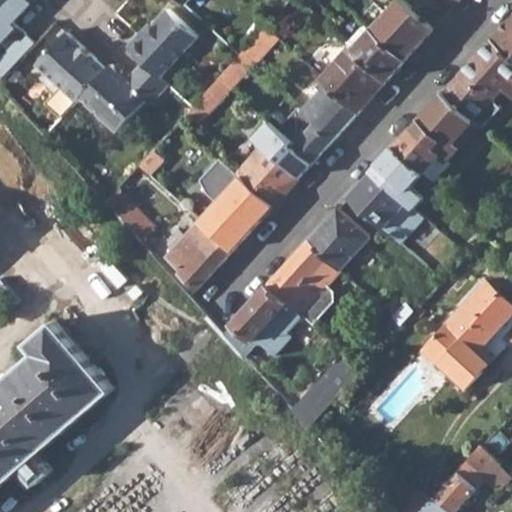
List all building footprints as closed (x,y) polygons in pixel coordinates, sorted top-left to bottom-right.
[(0,78),(34,42),(23,32),(12,22),(32,1),(31,0),(0,0),(0,42),(6,49),(0,56),(0,78)] [(402,0),(377,28),(410,57),(436,28),(405,0),(402,0)] [(141,63),(157,78),(195,36),(165,9),(139,37),(136,34),(124,48),(141,63)] [(511,16),(492,39),(511,56),(511,16)] [(366,39),(357,48),(391,77),(410,57),(377,28),(370,21),(359,33),(366,39)] [(245,51),(256,60),(270,46),(280,34),(268,24),(245,51)] [(35,62),(76,99),(78,96),(105,68),(64,31),(35,62)] [(511,56),(492,39),(446,90),(475,117),(482,123),(484,125),(502,105),(493,97),(504,86),(511,93),(511,56)] [(324,74),(362,109),(391,77),(357,48),(352,43),(324,74)] [(222,76),(232,86),(250,67),(264,80),(270,73),(256,60),(245,51),(222,76)] [(105,68),(78,96),(117,132),(145,101),(149,104),(166,85),(157,78),(141,63),(127,77),(120,75),(109,64),(105,68)] [(314,117),(336,138),(362,109),(324,74),(319,80),(323,85),(305,105),(304,103),(303,107),(314,117)] [(188,112),(199,122),(232,86),(222,76),(192,109),(188,112)] [(446,90),(398,143),(429,170),(432,174),(438,179),(454,161),(451,158),(482,123),(475,117),(446,90)] [(303,107),(288,124),(299,134),(314,117),(303,107)] [(336,138),(314,117),(299,134),(288,124),(273,111),(268,118),(315,161),(336,138)] [(315,161),(268,118),(253,133),(263,143),(239,171),(245,176),(259,188),(276,204),(315,161)] [(415,187),(429,170),(398,143),(382,161),(391,169),(385,175),(386,179),(418,208),(427,199),(415,187)] [(192,208),(204,219),(245,176),(239,171),(232,165),(192,208)] [(371,173),(352,195),(375,216),(386,226),(404,208),(419,222),(401,240),(418,255),(441,230),(418,208),(386,179),(378,170),(373,176),(371,173)] [(259,188),(245,176),(204,219),(214,228),(236,249),(276,204),(259,188)] [(116,208),(158,254),(169,243),(170,238),(131,195),(116,208)] [(197,226),(204,219),(192,208),(189,205),(181,212),(197,226)] [(312,238),(342,265),(370,234),(340,207),(312,238)] [(236,249),(214,228),(204,240),(196,233),(172,259),(201,287),(236,249)] [(342,265),(312,238),(271,284),(301,311),(304,314),(314,322),(337,297),(336,287),(329,280),(342,265)] [(139,246),(120,262),(141,287),(160,271),(139,246)] [(423,350),(468,391),(491,365),(478,353),(511,314),(511,304),(486,281),(423,350)] [(229,332),(245,349),(269,322),(274,326),(279,321),(289,330),(304,314),(301,311),(271,284),(229,332)] [(397,316),(405,323),(417,311),(405,300),(394,313),(397,316)] [(405,323),(397,316),(368,347),(377,355),(405,323)] [(114,387),(55,318),(31,339),(39,349),(0,383),(0,486),(23,467),(36,482),(53,468),(39,452),(114,387)] [(296,406),(313,425),(365,368),(357,362),(345,351),(296,406)] [(363,356),(357,362),(365,368),(370,362),(363,356)] [(498,430),(486,444),(497,455),(510,444),(498,430)] [(424,511),(455,511),(502,461),(497,455),(486,444),(424,511)]
